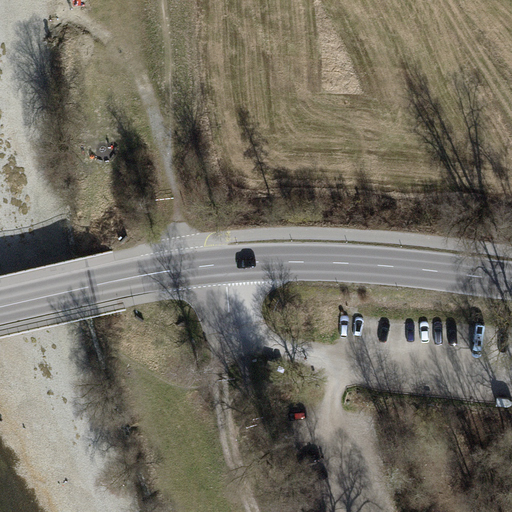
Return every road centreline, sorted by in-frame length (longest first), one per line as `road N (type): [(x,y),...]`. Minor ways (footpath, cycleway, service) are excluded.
road 1 (tertiary): [(0,307),(185,268),(272,261),(511,280)]
road 2 (track): [(182,242),(143,75)]
road 3 (track): [(229,360),(219,419),(255,511)]
